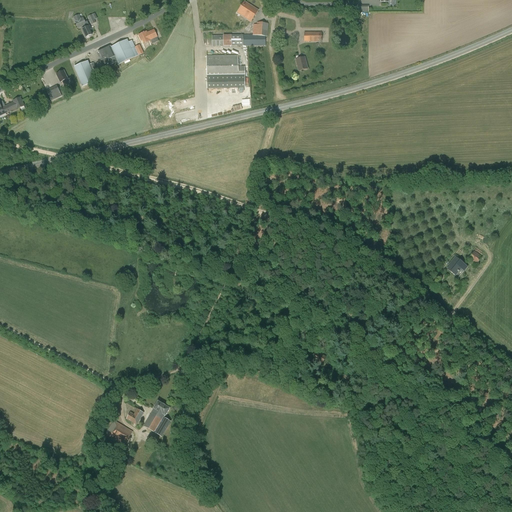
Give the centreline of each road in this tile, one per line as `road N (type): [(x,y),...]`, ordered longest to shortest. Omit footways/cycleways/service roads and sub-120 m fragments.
road 1 (track): [(511,375),(367,262),(319,235),(81,162)]
road 2 (track): [(124,393),(185,360),(240,251),(248,211)]
road 3 (unclassified): [(0,89),(180,0)]
road 4 (track): [(223,511),(197,431),(227,366)]
road 5 (track): [(34,511),(99,445),(124,393)]
road 6 (track): [(0,325),(124,393)]
road 7 (track): [(227,366),(273,383),(294,377),(306,362),(351,378)]
